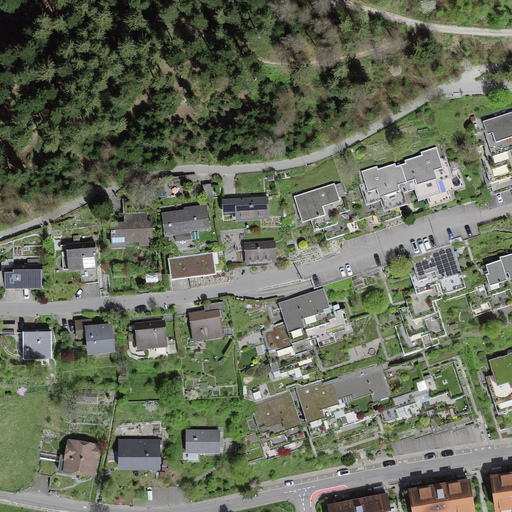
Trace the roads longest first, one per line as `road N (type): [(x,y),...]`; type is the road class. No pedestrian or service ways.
road 1 (residential): [(0,235),(118,184),(275,165),(441,93),(511,87)]
road 2 (residential): [(0,306),(176,298),(245,286),(511,210)]
road 3 (residential): [(511,457),(286,492)]
road 4 (track): [(511,32),(426,25),(338,0)]
